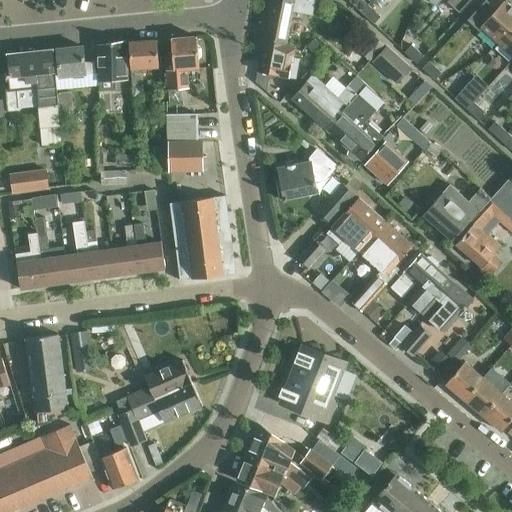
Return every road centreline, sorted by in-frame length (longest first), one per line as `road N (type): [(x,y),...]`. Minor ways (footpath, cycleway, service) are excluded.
road 1 (residential): [(511,466),(314,301),(265,290)]
road 2 (tertiary): [(265,290),(231,16)]
road 3 (residential): [(0,318),(265,290)]
road 4 (residential): [(0,39),(231,16)]
road 5 (tertiary): [(211,444),(253,356),(265,290)]
